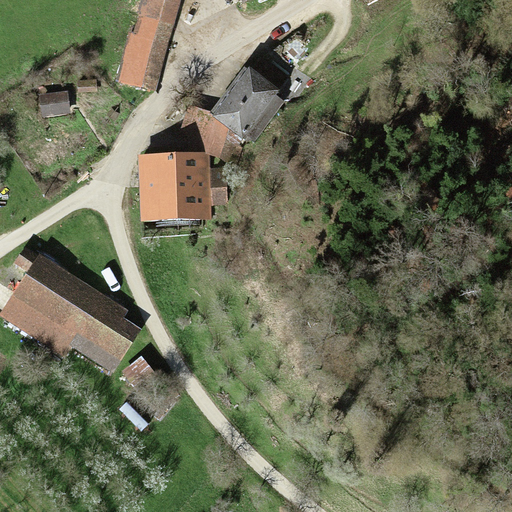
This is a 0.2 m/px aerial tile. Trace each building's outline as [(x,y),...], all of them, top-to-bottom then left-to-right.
[(136,14),(118,80),(159,90),(176,25),(136,14)] [(300,35),(272,52),(283,69),(311,52),(300,35)] [(293,93),(260,66),(218,117),(231,127),(252,144),(293,93)] [(96,83),(80,82),(79,95),(96,96),(96,83)] [(69,97),(41,96),(41,118),(69,118),(69,97)] [(218,117),(183,111),(180,154),(211,154),(227,160),(231,127),(218,117)] [(180,154),(141,154),(141,228),(211,228),(211,154),(180,154)] [(27,250),(17,267),(27,273),(12,298),(77,339),(69,352),(113,380),(148,326),(27,250)]
